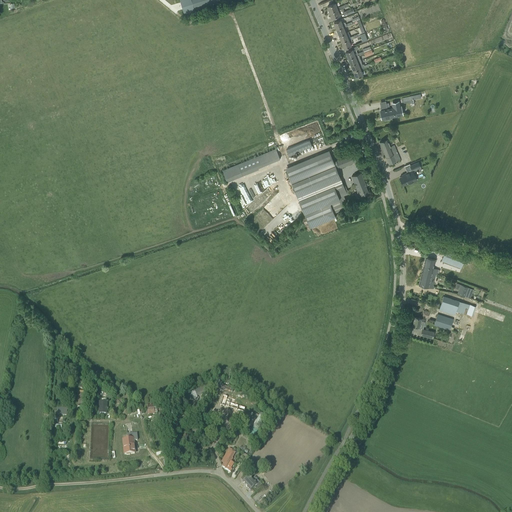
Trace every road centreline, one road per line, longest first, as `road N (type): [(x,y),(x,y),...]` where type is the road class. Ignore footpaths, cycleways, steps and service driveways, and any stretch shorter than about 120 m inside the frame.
road 1 (tertiary): [(314,511),(383,373),(402,277),(393,206),(310,0)]
road 2 (track): [(152,475),(0,487)]
road 3 (unclassified): [(256,511),(218,472),(152,475)]
road 4 (track): [(511,265),(398,227)]
